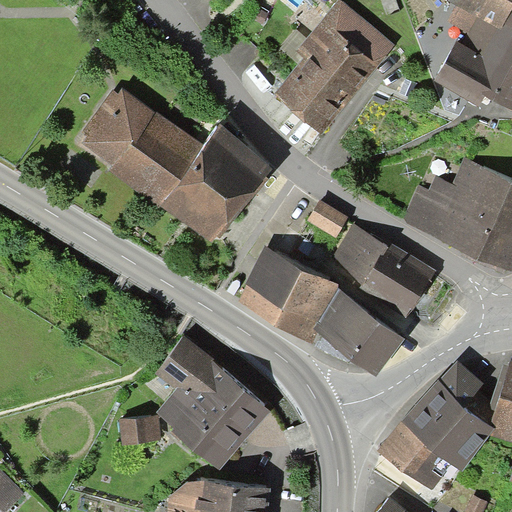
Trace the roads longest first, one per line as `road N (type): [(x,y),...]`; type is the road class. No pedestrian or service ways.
road 1 (residential): [(507,308),(300,170),(257,130),(158,0)]
road 2 (secondary): [(324,409),(283,357),(0,180)]
road 3 (tertiary): [(324,409),(393,386),(507,308)]
